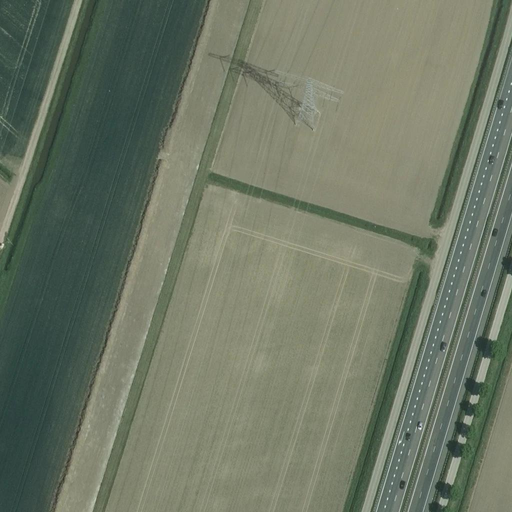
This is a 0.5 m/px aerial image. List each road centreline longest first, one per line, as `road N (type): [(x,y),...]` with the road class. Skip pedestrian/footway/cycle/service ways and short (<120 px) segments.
road 1 (unclassified): [(365,511),(511,18)]
road 2 (motorway): [(511,105),(390,511)]
road 3 (motorway): [(414,511),(511,186)]
road 4 (unclassified): [(440,511),(511,270)]
road 5 (track): [(0,232),(76,0)]
